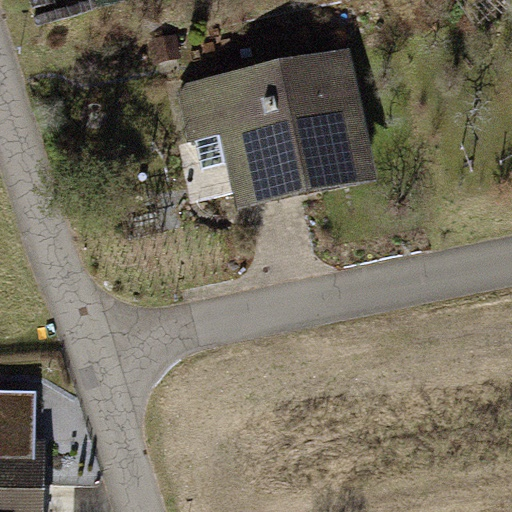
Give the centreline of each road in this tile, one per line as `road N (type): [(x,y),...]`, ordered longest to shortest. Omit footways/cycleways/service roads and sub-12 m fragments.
road 1 (residential): [(511,262),(94,343)]
road 2 (residential): [(0,64),(94,343)]
road 3 (residential): [(94,343),(141,511)]
